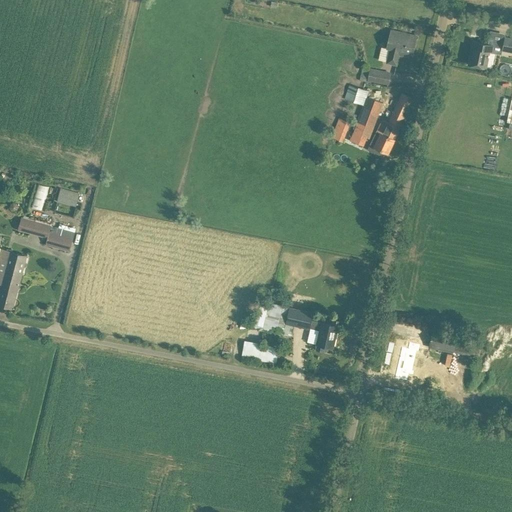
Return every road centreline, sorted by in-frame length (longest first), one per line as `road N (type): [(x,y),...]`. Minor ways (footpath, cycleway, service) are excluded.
road 1 (unclassified): [(362,393),(449,0)]
road 2 (unclassified): [(362,393),(0,322)]
road 3 (track): [(511,422),(362,393)]
road 4 (unclassified): [(336,511),(362,393)]
